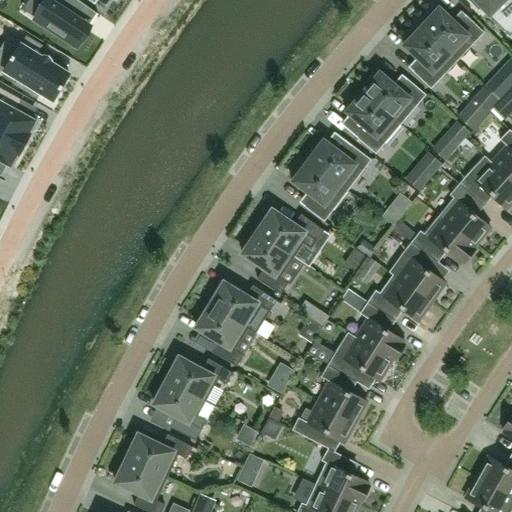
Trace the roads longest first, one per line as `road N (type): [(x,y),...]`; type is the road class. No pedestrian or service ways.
road 1 (residential): [(63,511),(194,260),(297,114),(399,0)]
road 2 (residential): [(0,257),(64,135),(156,0)]
road 3 (residential): [(511,259),(390,432),(428,456)]
road 4 (residential): [(428,456),(442,465),(511,362)]
